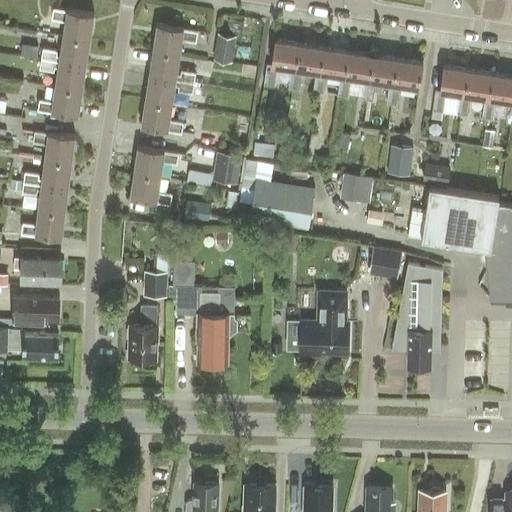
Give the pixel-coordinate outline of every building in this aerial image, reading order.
[(63,34),(90,38),(94,13),(67,9),(54,7),(52,17),(66,19),(63,34)] [(153,48),(180,53),(182,38),(196,40),(197,30),(184,28),(184,27),(157,23),(153,48)] [(232,61),(236,35),(218,32),(213,58),(232,61)] [(86,64),(90,38),(63,34),(60,54),(56,54),(57,49),(43,47),(41,57),(86,64)] [(296,68),(300,43),(275,39),(271,64),(267,63),(264,83),(274,85),(277,65),(292,67),(296,68)] [(321,72),(324,46),(300,43),(296,68),(292,67),(289,87),(299,89),(302,69),(316,71),(321,72)] [(345,75),(349,50),(324,46),(321,72),(316,71),(313,91),(324,92),(327,73),(340,75),(345,75)] [(177,73),(180,53),(153,48),(149,74),(194,81),(195,71),(181,69),(181,73),(177,73)] [(370,79),(374,54),(349,50),(345,75),(340,75),(337,94),(348,96),(351,76),(365,78),(370,79)] [(394,83),(398,58),(374,54),(370,79),(365,78),(362,98),(373,100),(376,80),(389,82),(394,83)] [(82,89),(86,64),(41,57),(40,67),(54,69),(54,64),(58,65),(55,85),(82,89)] [(394,83),(389,82),(386,102),(397,104),(400,84),(420,87),(423,61),(398,58),(394,83)] [(464,94),(468,68),(443,64),(439,89),(435,89),(431,118),(441,119),(443,111),(457,113),(460,93),(464,94)] [(489,97),(493,72),(468,68),(464,94),(460,93),(457,113),(467,114),(470,94),(484,97),(489,97)] [(511,100),(511,74),(493,72),(489,97),(484,97),(481,116),(492,118),(495,98),(508,100),(511,100)] [(192,91),(194,81),(149,74),(145,99),(172,104),(175,83),(179,84),(178,89),(192,91)] [(78,115),(82,89),(55,85),(53,100),(39,98),(38,108),(51,110),(51,111),(78,115)] [(169,118),(172,104),(145,99),(141,125),(166,129),(168,128),(181,131),(183,121),(169,118)] [(45,157),(72,160),(75,135),(48,131),(48,132),(35,130),(33,140),(47,142),(45,157)] [(410,175),(414,147),(391,144),(387,172),(410,175)] [(134,171),(161,175),(163,160),(177,162),(178,152),(165,150),(165,149),(138,145),(134,171)] [(221,148),(219,177),(243,179),(246,150),(221,148)] [(304,150),(293,148),(292,161),(302,162),(304,150)] [(68,186),(72,160),(45,157),(42,177),(38,177),(39,172),(25,170),(24,180),(68,186)] [(450,165),(426,162),(424,179),(448,182),(450,165)] [(158,190),(161,175),(134,171),(130,196),(157,201),(157,200),(170,202),(172,192),(158,190)] [(370,201),(373,175),(344,171),(340,197),(370,201)] [(256,177),(249,218),(309,228),(315,186),(256,177)] [(65,212),(68,186),(24,180),(22,190),(36,192),(37,187),(41,188),(38,208),(65,212)] [(511,298),(511,203),(498,201),(499,196),(429,185),(421,238),(484,248),(490,298),(511,298)] [(218,220),(219,214),(210,213),(211,203),(186,199),(184,217),(209,220),(209,219),(218,220)] [(62,237),(65,212),(38,208),(36,223),(23,221),(22,231),(35,233),(35,234),(62,237)] [(225,228),(212,228),(212,242),(225,242),(225,228)] [(398,277),(402,249),(373,245),(369,272),(398,277)] [(61,257),(23,256),(23,257),(15,256),(14,268),(22,269),(22,278),(60,279),(61,257)] [(201,290),(201,284),(194,284),(194,259),(174,258),(173,285),(170,285),(169,299),(177,299),(177,304),(200,305),(200,311),(198,311),(197,340),(198,340),(198,359),(228,360),(228,332),(231,332),(231,331),(237,327),(237,317),(234,316),(235,285),(219,285),(219,290),(201,290)] [(431,365),(431,346),(440,346),(443,267),(408,261),(392,345),(408,345),(408,364),(431,365)] [(167,296),(168,271),(144,270),(143,295),(167,296)] [(345,312),(346,288),(317,288),(316,320),(301,319),(301,321),(287,321),(287,334),(286,349),(300,349),(300,352),(319,353),(319,349),(348,350),(349,320),(344,320),(345,312)] [(59,317),(60,295),(15,294),(14,322),(48,323),(48,317),(59,317)] [(157,324),(157,304),(141,304),(141,324),(130,324),(129,358),(156,358),(156,341),(158,341),(158,324),(157,324)] [(24,332),(24,327),(0,326),(0,348),(8,348),(8,344),(24,345),(23,355),(58,356),(59,333),(24,332)] [(217,511),(219,482),(194,481),(194,499),(189,499),(186,501),(185,510),(188,511),(217,511)] [(274,511),(275,484),(245,483),(245,502),(242,505),(241,511),(274,511)] [(333,511),(334,508),(332,506),(332,485),(305,484),(304,511),(333,511)] [(394,511),(395,502),(392,502),(392,487),(367,486),(366,511),(394,511)] [(419,511),(444,511),(445,489),(421,488),(419,511)] [(491,498),(490,511),(511,511),(511,490),(506,491),(506,498),(491,498)]
